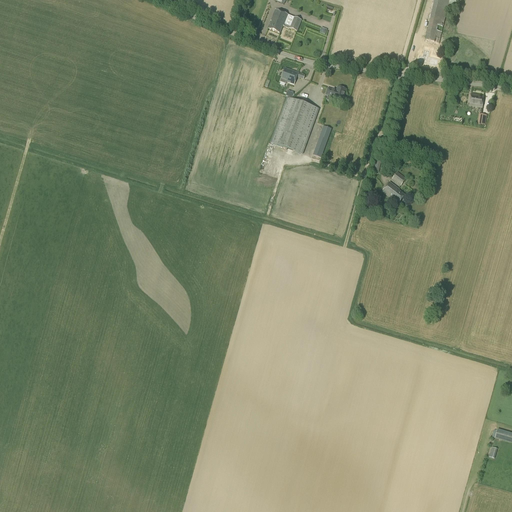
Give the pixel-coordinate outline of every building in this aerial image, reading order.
[(434,0),(430,18),(444,21),(446,12),(452,14),(454,2),(456,2),(456,0),(434,0)] [(297,32),(302,20),(275,10),(270,21),(271,21),(268,29),(280,34),(283,26),(283,27),(289,29),(297,32)] [(422,55),(420,62),(440,66),(441,60),(431,57),(432,51),(426,50),(425,56),(422,55)] [(303,80),(304,76),(298,74),(285,69),(280,82),(284,84),(282,89),(291,93),(293,87),(288,85),(288,83),(294,85),(297,77),(303,80)] [(343,101),(346,90),(337,87),(336,91),(327,89),(325,95),(334,98),(343,101)] [(482,108),(484,96),(471,94),(469,106),(482,108)] [(302,154),(318,109),(287,98),(270,143),(302,154)] [(485,127),(486,116),(479,114),(477,125),(485,127)] [(323,127),(313,156),(321,159),(331,130),(323,127)] [(259,175),(262,175),(264,166),(268,167),(269,159),(262,157),(259,170),(260,170),(259,175)] [(378,173),(381,161),(375,160),(372,171),(378,173)] [(401,186),(406,179),(397,172),(392,179),(401,186)] [(398,204),(405,196),(398,191),(399,190),(389,182),(382,193),(391,200),(392,199),(398,204)] [(494,459),(497,449),(492,448),(489,457),(494,459)]
